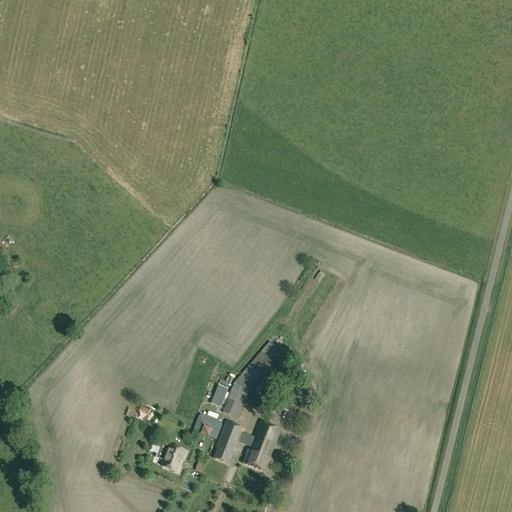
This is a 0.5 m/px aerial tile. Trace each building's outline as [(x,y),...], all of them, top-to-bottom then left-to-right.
[(239,419),(248,395),(234,384),(223,413),(239,419)] [(199,415),(193,431),(215,440),(222,424),(221,422),(201,414),(199,415)] [(233,456),(234,456),(245,429),(226,422),(216,448),(218,449),(214,459),(229,465),(233,456)] [(281,430),(260,422),(254,438),(245,434),(242,444),(250,447),(243,464),(265,473),(271,459),(270,459),(281,430)] [(169,446),(162,467),(178,474),(186,453),(169,446)] [(206,474),(208,467),(201,465),(198,476),(204,478),(205,474),(206,474)] [(185,511),(188,506),(183,503),(178,511),(185,511)]
